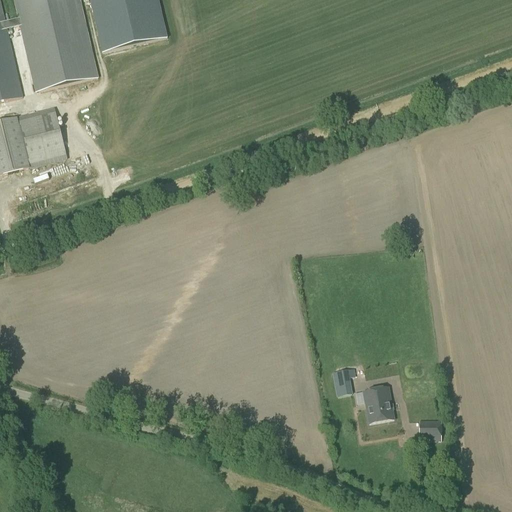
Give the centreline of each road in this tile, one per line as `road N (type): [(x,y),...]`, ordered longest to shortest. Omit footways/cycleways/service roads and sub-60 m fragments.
road 1 (track): [(33,243),(511,65)]
road 2 (unclassified): [(392,511),(250,456),(0,387)]
